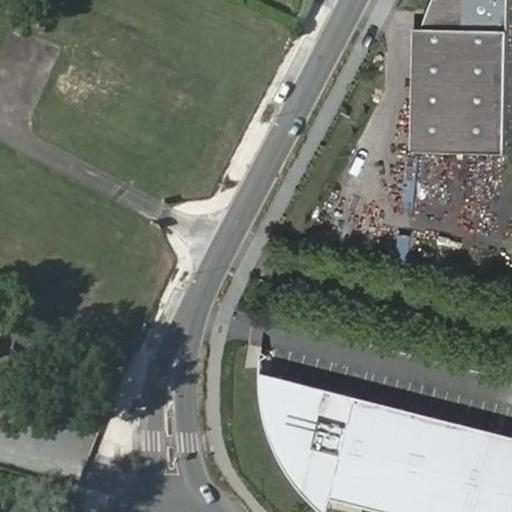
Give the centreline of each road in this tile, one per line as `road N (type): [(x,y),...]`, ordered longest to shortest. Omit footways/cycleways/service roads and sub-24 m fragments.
road 1 (tertiary): [(184,352),(364,0)]
road 2 (unknown): [(250,252),(381,297),(511,328)]
road 3 (tertiary): [(184,352),(164,395),(139,511)]
road 4 (tertiary): [(214,511),(193,454),(184,352)]
road 5 (unknown): [(146,498),(0,446)]
